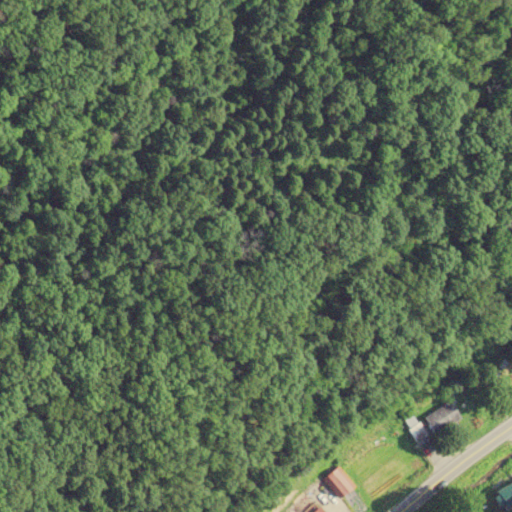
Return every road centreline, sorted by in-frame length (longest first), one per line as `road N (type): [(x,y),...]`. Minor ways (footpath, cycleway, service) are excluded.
road 1 (track): [(221,511),(276,429),(317,330),(450,162),(450,137)]
road 2 (secondary): [(511,426),(394,511)]
